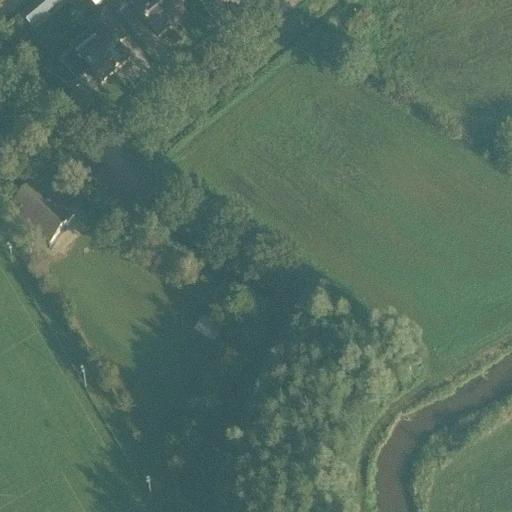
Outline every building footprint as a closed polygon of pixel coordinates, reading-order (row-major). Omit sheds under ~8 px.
[(29,26),(68,0),(43,0),(22,14),(29,26)] [(103,0),(104,0),(117,16),(130,5),(126,0),(103,0)] [(148,0),(135,11),(158,39),(186,16),(178,6),(185,0),(148,0)] [(85,26),(90,33),(97,42),(79,57),(77,54),(64,65),(77,82),(90,71),(101,85),(130,62),(119,49),(129,40),(104,11),(85,26)] [(35,184),(11,211),(50,245),(74,218),(35,184)] [(223,332),(203,319),(194,332),(214,345),(223,332)]
